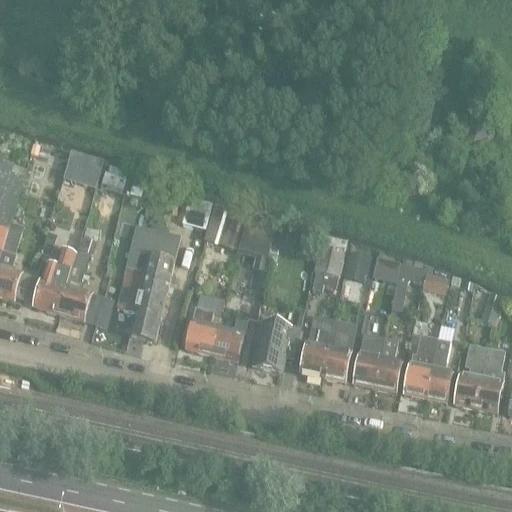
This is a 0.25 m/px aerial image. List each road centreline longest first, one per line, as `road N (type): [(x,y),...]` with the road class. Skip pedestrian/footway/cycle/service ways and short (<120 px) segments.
road 1 (residential): [(0,348),(511,465)]
road 2 (primary): [(150,511),(0,478)]
